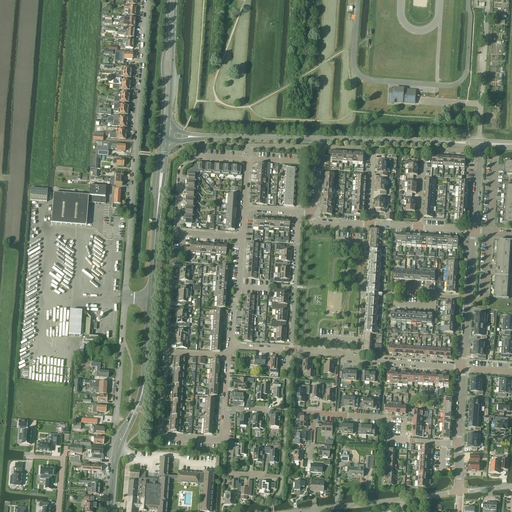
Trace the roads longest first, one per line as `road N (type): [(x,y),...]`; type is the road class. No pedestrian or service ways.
road 1 (unclassified): [(123,297),(145,0)]
road 2 (residential): [(463,367),(231,345)]
road 3 (secondary): [(109,511),(118,438),(141,395),(149,300)]
road 4 (residential): [(312,412),(387,418),(387,439),(459,444)]
road 5 (residential): [(295,511),(458,491)]
road 6 (tertiary): [(317,139),(478,143)]
road 7 (tertiary): [(167,134),(317,139)]
road 8 (residential): [(222,436),(160,437),(166,352)]
road 9 (unclassified): [(478,143),(487,0)]
road 10 (residential): [(246,158),(199,156),(179,170),(176,227),(183,232)]
road 11 (secondary): [(167,134),(175,0)]
road 12 (secondary): [(168,0),(161,134)]
road 13 (residential): [(166,352),(172,258),(183,232)]
